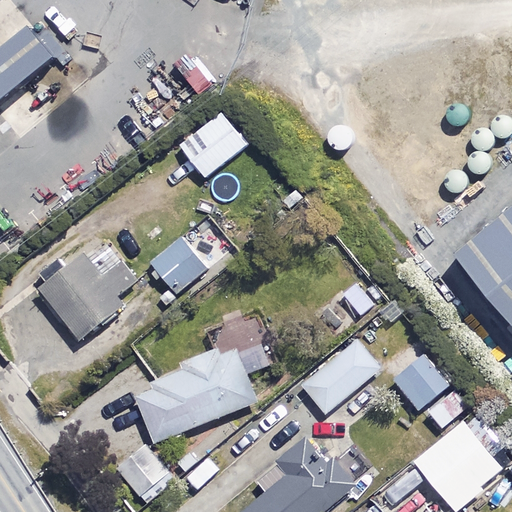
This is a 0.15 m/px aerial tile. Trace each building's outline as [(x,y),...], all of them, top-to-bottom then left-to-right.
[(0,98),(51,57),(25,26),(0,46),(0,98)] [(248,145),(223,113),(181,146),(206,178),(248,145)] [(0,192),(25,178),(19,167),(0,177),(0,192)] [(511,209),(456,257),(511,323),(511,209)] [(208,269),(182,236),(149,262),(176,295),(208,269)] [(117,297),(138,280),(122,260),(101,276),(83,252),(64,267),(57,259),(39,273),(46,282),(37,288),(78,341),(124,305),(117,297)] [(358,284),(344,295),(360,316),(375,305),(358,284)] [(382,369),(357,338),(301,384),(325,414),(382,369)] [(258,402),(236,348),(221,354),(218,347),(180,363),(182,369),(150,382),(153,389),(134,397),(154,444),(258,402)] [(450,386),(424,354),(393,380),(420,411),(450,386)] [(467,407),(454,391),(429,413),(442,429),(467,407)] [(503,469),(464,421),(414,461),(455,511),(456,511),(483,491),(480,487),(503,469)] [(327,462),(306,436),(275,462),(286,475),(241,511),(322,511),(357,484),(334,456),(327,462)] [(177,480),(147,444),(117,468),(147,505),(177,480)]
